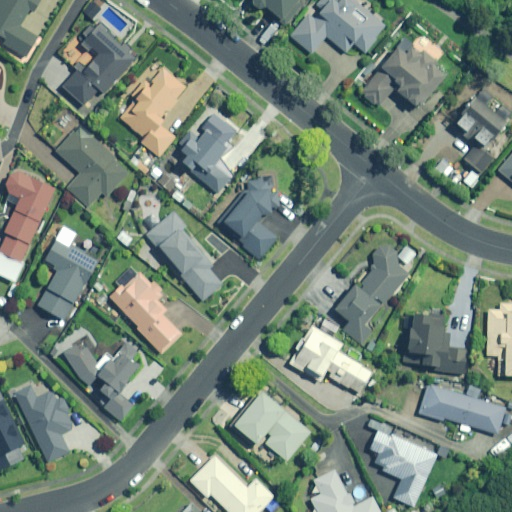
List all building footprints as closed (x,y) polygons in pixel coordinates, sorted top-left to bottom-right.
[(0,0),(0,35),(7,39),(4,45),(27,57),(38,37),(21,28),(30,11),(34,13),(41,0),(40,0),(0,0)] [(256,0),(283,21),(299,0),(256,0)] [(387,27),(353,0),(320,0),(316,6),(322,11),(316,18),(310,13),(290,36),(312,54),(326,36),(346,53),(354,44),(365,53),(387,27)] [(108,31),(101,24),(96,29),(92,25),(84,35),(88,38),(82,45),(90,52),(93,49),(100,55),(88,69),(80,62),(74,68),(78,71),(63,88),(84,106),(99,90),(104,94),(136,59),(106,33),(108,31)] [(422,35),(407,54),(399,47),(362,94),(379,107),(398,84),(402,87),(398,92),(419,109),(445,77),(433,66),(444,53),(422,35)] [(186,88),(164,69),(150,85),(141,78),(129,93),(137,100),(121,118),(144,139),(142,142),(159,157),(176,138),(159,124),(178,102),(176,100),(186,88)] [(453,121),(466,131),(462,135),(472,143),(475,139),(485,147),(494,135),(497,137),(511,118),(511,110),(481,86),(462,109),(453,121)] [(238,133),(209,107),(192,127),(193,128),(177,146),(197,165),(191,171),(218,196),(233,180),(215,164),(228,150),(225,147),(238,133)] [(85,141),(75,132),(57,152),(81,174),(68,189),(89,208),(103,193),(107,197),(130,173),(90,136),(85,141)] [(493,160),(476,146),(465,160),(482,174),(493,160)] [(511,155),(499,172),(511,181),(511,155)] [(55,189),(14,171),(2,199),(18,206),(6,233),(7,233),(0,249),(0,275),(16,283),(25,262),(22,261),(55,189)] [(272,188),(258,177),(219,223),(226,229),(245,244),(243,246),(260,260),(278,238),(257,221),(264,213),(268,216),(272,211),(272,210),(279,210),(279,193),(272,193),(272,188)] [(186,227),(174,213),(149,234),(185,276),(183,278),(204,301),(223,285),(220,282),(240,265),(229,252),(213,265),(183,229),(186,227)] [(71,248),(56,240),(45,260),(60,268),(38,306),(64,321),(98,261),(72,246),(71,248)] [(407,245),(397,257),(408,266),(418,254),(407,245)] [(380,248),(375,253),(375,266),(358,288),(355,286),(336,311),(350,322),(343,331),(362,346),(372,332),(365,326),(383,302),(386,304),(409,274),(396,264),(395,252),(391,247),(380,248)] [(162,295),(133,266),(116,283),(121,287),(110,298),(138,327),(136,328),(162,354),(182,335),(162,315),(166,310),(157,300),(162,295)] [(511,304),(501,304),(500,311),(489,311),(487,356),(499,356),(498,376),(511,376),(511,304)] [(446,334),(449,318),(412,312),(404,362),(440,368),(439,372),(464,376),(468,351),(449,348),(451,335),(446,334)] [(338,342),(312,327),(290,364),(320,382),(327,370),(332,372),(329,376),(359,394),(372,372),(334,350),(338,342)] [(101,392),(112,399),(105,409),(123,421),(135,403),(122,394),(140,367),(121,354),(114,363),(109,359),(100,372),(86,363),(93,352),(75,339),(64,355),(79,379),(91,386),(97,377),(106,383),(101,392)] [(507,408),(430,385),(421,414),(443,421),(444,419),(499,435),(507,408)] [(37,399),(31,386),(16,393),(48,462),(69,453),(61,435),(75,429),(61,400),(57,402),(52,391),(37,399)] [(312,432),(262,391),(231,428),(255,447),(268,432),(272,436),(265,444),(287,461),(312,432)] [(25,445),(2,393),(0,393),(0,470),(24,460),(18,448),(25,445)] [(379,453),(375,463),(385,468),(383,471),(402,480),(394,498),(414,507),(437,456),(379,430),(370,449),(379,453)] [(248,488),(216,456),(191,481),(207,498),(211,494),(228,511),(259,511),(265,507),(270,511),(272,511),(281,504),(256,480),(248,488)] [(353,507),(335,471),(313,482),(320,496),(312,500),(317,511),(380,511),(373,498),(353,507)]
